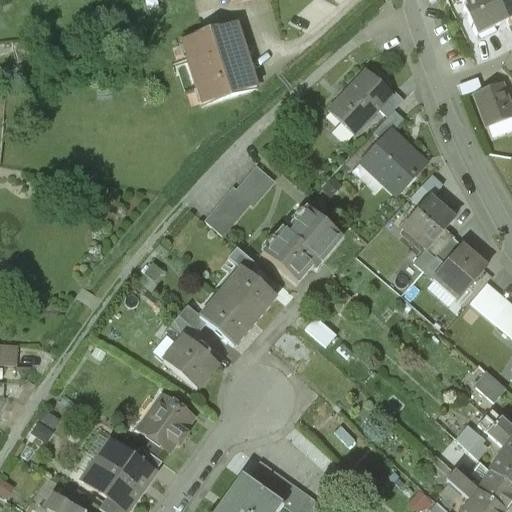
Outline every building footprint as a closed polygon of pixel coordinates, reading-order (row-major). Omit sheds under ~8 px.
[(495,0),(461,0),(465,10),(463,11),(474,34),(492,25),(493,29),(506,23),(507,22),(495,0)] [(511,0),(495,0),(507,22),(506,23),(508,27),(511,25),(511,0)] [(234,26),(181,44),(202,108),(255,91),(247,66),(252,56),(242,51),(234,26)] [(364,72),(327,113),(354,137),(377,112),(391,97),(364,72)] [(502,85),(473,96),(485,129),(511,118),(511,110),(511,111),(502,85)] [(391,97),(377,112),(386,120),(393,113),(402,102),(394,94),(391,97)] [(386,120),(372,135),(381,143),(389,133),(391,135),(403,122),(393,113),(386,120)] [(391,135),(389,133),(381,143),(360,166),(395,198),(425,166),(391,135)] [(255,166),(203,220),(221,237),(273,183),(255,166)] [(430,179),(411,199),(421,209),(429,200),(430,201),(441,188),(430,179)] [(430,201),(429,200),(421,209),(401,232),(425,253),(444,231),(453,221),(430,201)] [(340,240),(306,212),(286,236),(282,233),(262,257),(295,285),(308,269),(312,273),(340,240)] [(444,231),(425,253),(434,260),(452,241),(453,239),(444,231)] [(452,241),(435,259),(444,267),(461,248),(452,241)] [(461,248),(444,267),(435,259),(434,260),(425,271),(458,300),(485,269),(461,248)] [(257,270),(236,251),(227,262),(240,273),(241,272),(249,279),(257,270)] [(249,279),(241,272),(240,273),(228,287),(234,292),(225,302),(253,325),(274,300),(249,279)] [(511,341),(511,309),(485,286),(467,307),(511,343),(511,341)] [(253,325),(225,302),(217,312),(211,307),(199,321),(198,322),(205,328),(232,351),(253,325)] [(451,308),(435,327),(442,333),(458,314),(451,308)] [(199,321),(186,310),(178,320),(197,337),(205,328),(198,322),(199,321)] [(178,320),(169,331),(182,342),(183,341),(190,346),(197,337),(178,320)] [(303,332),(325,351),(335,339),(313,320),(303,332)] [(190,346),(183,341),(182,342),(170,356),(176,360),(168,369),(163,365),(162,366),(195,394),(217,369),(190,346)] [(0,367),(15,368),(17,348),(0,346),(0,367)] [(506,394),(485,377),(473,391),(493,408),(506,394)] [(192,422),(161,399),(136,434),(168,456),(174,448),(177,450),(186,438),(182,435),(192,422)] [(486,411),(481,417),(485,420),(490,415),(486,411)] [(510,432),(490,415),(485,420),(484,422),(510,445),(511,441),(511,434),(509,432),(510,432)] [(482,424),(478,420),(473,426),(477,429),(482,424)] [(510,445),(484,422),(482,424),(477,429),(504,453),(510,445)] [(472,449),(462,439),(456,446),(467,455),(472,449)] [(133,463),(109,445),(95,464),(140,496),(153,477),(133,463)] [(511,446),(510,445),(504,453),(489,475),(511,490),(511,446)] [(467,455),(466,456),(476,464),(483,455),(474,447),(472,449),(467,455)] [(161,466),(141,452),(133,463),(153,477),(161,466)] [(128,511),(140,496),(95,464),(81,484),(106,502),(120,511),(128,511)] [(258,464),(245,483),(280,508),(286,511),(321,511),(323,510),(258,464)] [(475,481),(461,467),(456,472),(453,476),(468,489),(475,481)] [(505,511),(511,502),(511,490),(489,475),(478,492),(476,495),(500,511),(505,511)] [(468,489),(453,476),(446,483),(466,501),(469,504),(475,496),(470,491),(468,489)] [(240,479),(216,511),(277,511),(280,508),(245,483),(240,479)] [(0,482),(0,498),(5,502),(12,490),(0,482)] [(78,511),(84,504),(63,491),(57,501),(74,511),(78,511)] [(500,511),(476,495),(475,496),(469,504),(466,501),(463,505),(465,509),(463,511),(500,511)] [(74,511),(57,501),(54,500),(46,511),(74,511)] [(120,511),(106,502),(98,511),(120,511)]
